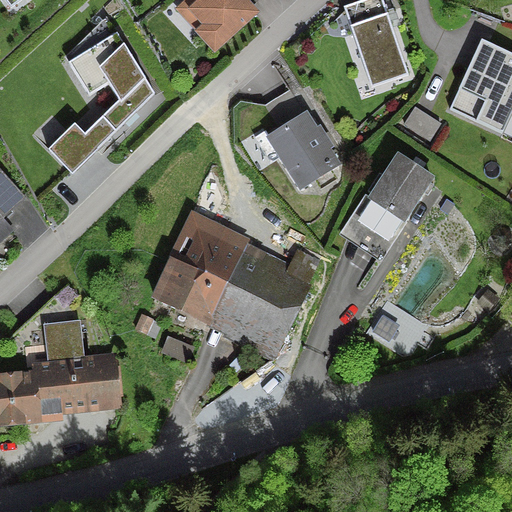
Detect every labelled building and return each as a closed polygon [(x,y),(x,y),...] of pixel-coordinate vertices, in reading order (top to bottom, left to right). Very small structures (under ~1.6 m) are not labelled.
[(24,0),(7,0),(14,8),(24,0)] [(197,33),(212,49),(251,13),(238,0),(202,0),(190,11),(205,26),(197,33)] [(379,0),(366,0),(341,9),(368,89),(406,76),(379,0)] [(117,40),(73,65),(91,94),(111,83),(122,103),(85,138),(76,129),(55,152),(74,170),(152,93),(117,40)] [(511,105),(511,57),(479,43),(450,111),(500,133),(511,105)] [(435,141),(446,123),(421,107),(410,125),(435,141)] [(303,115),(302,116),(266,139),(298,189),(335,166),(325,150),(328,148),(316,130),(313,131),(303,115)] [(396,157),(368,199),(401,221),(428,179),(396,157)] [(0,215),(18,199),(0,178),(0,215)] [(241,248),(193,225),(175,263),(223,286),(237,259),(241,248)] [(256,264),(255,267),(241,295),(290,318),(316,262),(302,256),(302,257),(305,258),(300,269),(308,273),(302,285),(256,264)] [(237,259),(223,286),(241,295),(255,267),(237,259)] [(175,302),(208,318),(211,311),(223,286),(175,263),(171,261),(152,300),(172,309),(175,302)] [(230,320),(241,295),(223,286),(211,311),(230,320)] [(31,375),(0,377),(0,424),(32,421),(30,406),(115,398),(112,367),(83,370),(78,324),(83,320),(82,318),(77,321),(54,295),(5,340),(30,367),(31,375)] [(290,318),(241,295),(230,320),(221,337),(270,360),(290,318)] [(143,335),(149,321),(140,317),(133,331),(143,335)]
